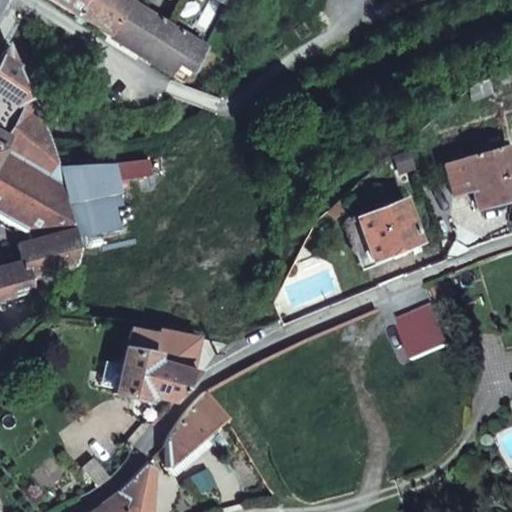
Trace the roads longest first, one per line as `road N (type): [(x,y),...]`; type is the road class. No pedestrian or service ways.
road 1 (residential): [(60,511),(129,466),(203,383),(511,249)]
road 2 (residential): [(502,370),(484,424),(456,457),(408,490),(336,511)]
